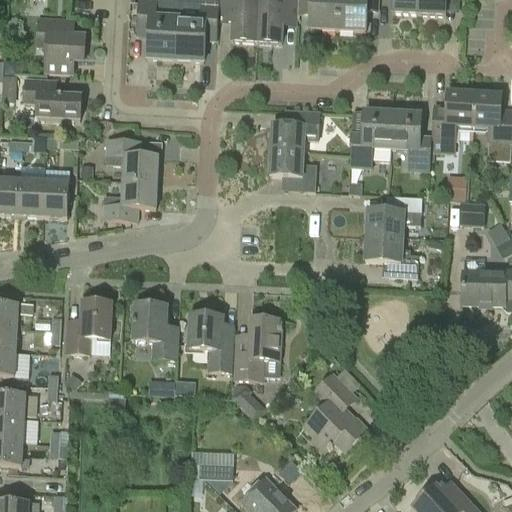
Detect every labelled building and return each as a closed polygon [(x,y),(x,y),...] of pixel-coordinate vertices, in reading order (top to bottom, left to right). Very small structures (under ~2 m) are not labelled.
[(258,9),(247,8),(247,0),(219,0),(219,6),(218,27),(232,28),(231,46),(256,47),(258,9)] [(281,48),(282,29),(297,30),(298,20),(298,0),(271,0),(271,10),(258,9),(256,47),(281,48)] [(339,0),(298,0),(298,20),(310,21),(309,33),(337,34),(339,0)] [(378,17),(379,0),(339,0),(337,34),(365,36),(366,16),(378,17)] [(418,0),(392,0),(391,17),(418,18),(418,0)] [(418,0),(418,18),(445,20),(445,17),(459,17),(459,0),(418,0)] [(148,64),(177,65),(178,22),(179,3),(138,1),(136,42),(149,43),(148,64)] [(204,66),(205,47),(217,47),(218,27),(219,6),(201,5),(200,23),(178,22),(177,65),(204,66)] [(73,25),(48,23),(38,23),(36,52),(46,52),(45,77),(73,79),(74,61),(84,62),(85,40),(73,39),(73,25)] [(16,79),(17,65),(5,64),(5,78),(16,79)] [(23,109),(38,110),(37,123),(80,126),(82,102),(56,100),(57,84),(25,82),(23,109)] [(433,109),(431,141),(430,158),(455,159),(457,131),(471,132),(473,99),(446,98),(446,110),(433,109)] [(471,132),(488,133),(487,151),(511,151),(511,113),(500,113),(500,101),(473,99),(471,132)] [(303,157),(304,146),(319,146),(320,116),(284,115),(282,130),(271,129),(270,155),(303,157)] [(372,174),(372,165),(390,167),(391,154),(393,118),(364,116),(352,115),(352,118),(350,173),(372,174)] [(391,154),(409,155),(408,176),(429,177),(430,158),(431,141),(420,140),(421,120),(393,118),(391,154)] [(59,152),(59,144),(45,143),(45,152),(59,152)] [(105,161),(106,161),(106,170),(124,171),(123,186),(156,188),(158,162),(145,162),(146,146),(106,144),(105,161)] [(9,156),(21,156),(22,147),(10,146),(9,156)] [(35,147),(22,147),(21,156),(34,157),(35,147)] [(303,169),(303,157),(270,155),(268,180),(302,182),(301,196),(315,197),(317,170),(303,169)] [(447,202),(467,203),(468,180),(448,179),(447,202)] [(0,220),(18,222),(19,185),(0,184),(0,220)] [(18,222),(41,223),(43,186),(19,185),(18,222)] [(68,188),(43,186),(41,223),(66,224),(68,188)] [(138,228),(139,213),(155,214),(156,188),(123,186),(122,202),(104,201),(104,209),(103,209),(102,226),(138,228)] [(403,243),(403,230),(420,231),(422,203),(386,201),(385,216),(368,215),(366,241),(403,243)] [(460,207),(458,230),(484,232),(485,209),(460,207)] [(411,255),(402,254),(403,243),(366,241),(365,267),(383,268),(382,282),(418,283),(419,261),(410,260),(411,255)] [(511,274),(492,274),(492,277),(463,277),(462,310),(504,311),(504,313),(508,316),(511,316),(511,274)] [(90,361),(91,344),(108,345),(111,309),(80,307),(79,326),(67,325),(65,360),(90,361)] [(33,311),(19,310),(0,308),(0,333),(17,334),(18,319),(33,319),(33,311)] [(180,332),(165,331),(167,312),(135,310),(133,346),(152,347),(152,365),(178,366),(180,332)] [(234,330),(221,329),(222,321),(190,320),(189,355),(208,355),(207,377),(232,379),(234,330)] [(52,323),(51,336),(61,337),(62,324),(52,323)] [(265,364),(279,365),(282,325),(250,323),(248,356),(235,355),(233,386),(264,387),(265,364)] [(0,333),(0,356),(16,358),(17,334),(0,333)] [(60,349),(61,337),(51,336),(51,337),(44,336),(44,348),(60,349)] [(0,381),(14,382),(16,358),(0,356),(0,381)] [(313,396),(326,409),(312,424),(322,434),(311,444),(324,457),(334,447),(344,457),(366,435),(346,415),(359,403),(333,377),(313,396)] [(39,391),(48,391),(58,392),(58,380),(40,379),(39,391)] [(232,402),(254,424),(265,414),(251,398),(252,396),(245,389),(244,390),(237,389),(232,394),(232,402)] [(57,405),(58,392),(48,391),(48,404),(57,405)] [(0,397),(0,422),(24,424),(25,399),(0,397)] [(0,446),(23,448),(24,424),(0,422),(0,446)] [(51,436),(50,449),(60,449),(60,436),(51,436)] [(29,464),(22,463),(23,448),(0,446),(0,470),(28,473),(29,464)] [(59,462),(60,449),(50,449),(49,462),(59,462)] [(193,481),(235,482),(235,456),(193,455),(193,481)] [(294,511),(265,482),(241,506),(246,511),(294,511)] [(476,511),(451,485),(440,495),(436,490),(412,511),(476,511)] [(63,511),(65,501),(54,500),(52,511),(63,511)]
